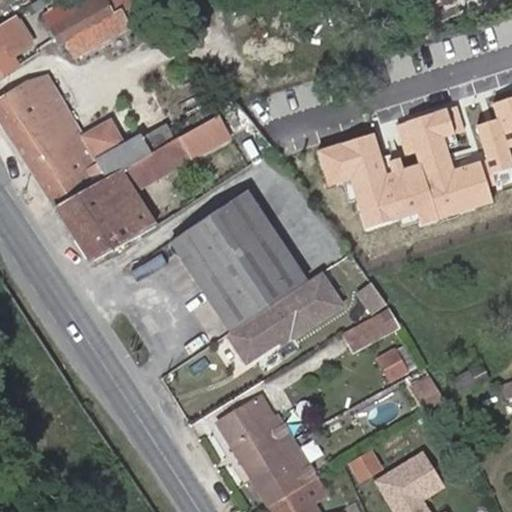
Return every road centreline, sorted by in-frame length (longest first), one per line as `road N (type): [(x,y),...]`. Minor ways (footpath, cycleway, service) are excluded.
road 1 (primary): [(0,209),(200,511)]
road 2 (unknown): [(0,91),(57,66),(129,67)]
